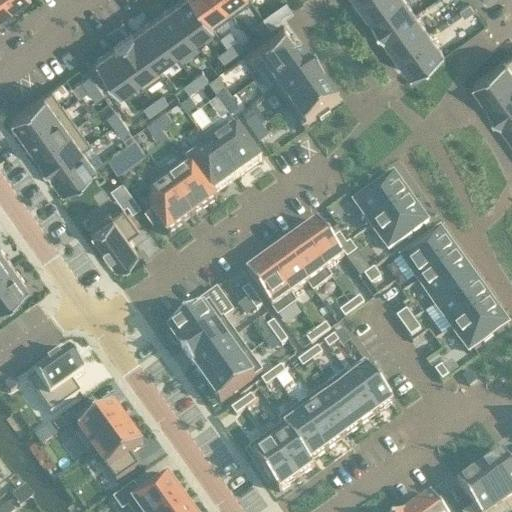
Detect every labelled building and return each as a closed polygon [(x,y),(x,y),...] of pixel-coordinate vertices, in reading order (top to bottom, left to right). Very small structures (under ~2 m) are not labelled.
[(5,0),(0,0),(0,13),(10,6),(5,0)] [(193,0),(177,0),(169,6),(192,39),(211,26),(206,18),(193,0)] [(220,0),(193,0),(206,18),(224,5),(220,0)] [(354,0),(368,18),(393,0),(354,0)] [(404,0),(393,0),(368,18),(381,37),(414,13),(404,0)] [(468,2),(458,10),(463,16),(473,9),(468,2)] [(169,6),(151,19),(174,52),(192,39),(169,6)] [(273,12),(263,19),(269,27),(279,20),(273,12)] [(414,13),(381,37),(395,56),(428,32),(414,13)] [(151,19),(132,33),(155,66),(174,52),(151,19)] [(263,19),(253,26),(259,34),(269,27),(263,19)] [(283,25),(242,55),(257,76),(261,73),(260,72),(297,46),(283,25)] [(428,32),(395,56),(408,75),(441,51),(428,32)] [(132,33),(113,46),(137,79),(155,66),(132,33)] [(236,39),(226,46),(232,54),(242,47),(236,39)] [(113,46),(94,60),(117,93),(137,79),(113,46)] [(226,46),(216,53),(222,61),(232,54),(226,46)] [(297,46),(260,72),(261,73),(274,92),(311,65),(297,46)] [(511,54),(473,82),(488,103),(511,85),(511,54)] [(311,65),(274,92),(288,111),(325,84),(326,84),(312,65),(311,65)] [(201,70),(192,77),(197,85),(207,79),(201,70)] [(89,74),(81,80),(88,90),(96,84),(89,74)] [(192,77),(182,84),(187,92),(197,85),(192,77)] [(96,84),(88,90),(95,100),(103,94),(96,84)] [(223,84),(215,90),(222,100),(230,94),(223,84)] [(325,84),(288,111),(303,131),(318,120),(321,124),(331,116),(328,113),(340,105),(325,84)] [(511,85),(488,103),(502,122),(511,114),(511,85)] [(51,88),(10,118),(23,136),(64,107),(51,88)] [(161,92),(151,99),(157,107),(167,100),(161,92)] [(188,93),(178,99),(184,108),(194,101),(188,93)] [(230,94),(222,100),(229,110),(237,104),(230,94)] [(151,99),(141,106),(147,114),(157,107),(151,99)] [(64,107),(23,136),(35,154),(77,124),(64,107)] [(114,109),(106,115),(113,125),(121,119),(114,109)] [(165,110),(155,117),(161,125),(171,118),(165,110)] [(511,114),(502,122),(511,136),(511,114)] [(155,117),(145,123),(151,132),(161,125),(155,117)] [(121,119),(113,125),(120,135),(128,129),(121,119)] [(255,120),(247,126),(254,136),(262,130),(255,120)] [(232,122),(207,140),(237,181),(238,180),(259,164),(259,165),(262,163),(260,160),(260,161),(239,132),(240,132),(238,129),(237,129),(232,122)] [(35,154),(48,172),(48,171),(81,148),(82,148),(90,143),(77,124),(35,154)] [(262,130),(254,136),(261,145),(269,140),(262,130)] [(207,140),(183,157),(186,162),(187,161),(213,197),(214,197),(236,181),(236,182),(237,181),(207,140)] [(81,148),(48,171),(61,190),(94,166),(82,148),(81,148)] [(116,152),(106,159),(112,167),(121,160),(116,152)] [(186,162),(163,178),(193,220),(194,219),(194,218),(215,203),(216,203),(218,202),(216,199),(216,200),(214,197),(213,197),(187,161),(186,162)] [(395,176),(355,204),(372,229),(412,200),(395,176)] [(163,178),(139,196),(144,203),(144,204),(146,206),(167,235),(166,235),(168,238),(171,236),(170,235),(192,220),(193,220),(163,178)] [(412,200),(372,229),(389,253),(429,224),(412,200)] [(108,210),(87,226),(115,265),(136,250),(127,236),(138,229),(122,207),(111,214),(108,210)] [(320,225),(302,238),(327,273),(345,260),(320,225)] [(442,231),(401,260),(419,284),(459,255),(442,231)] [(341,237),(334,241),(341,251),(348,246),(341,237)] [(302,238),(284,251),(309,286),(327,273),(302,238)] [(348,246),(341,251),(348,261),(354,256),(348,246)] [(0,272),(12,264),(0,247),(0,272)] [(284,251),(267,263),(291,298),(309,286),(284,251)] [(459,256),(419,284),(436,308),(476,279),(459,256)] [(267,263),(248,277),(273,312),(291,298),(267,263)] [(12,264),(0,272),(0,319),(21,304),(14,294),(27,285),(12,264)] [(372,273),(365,278),(372,288),(379,283),(372,273)] [(476,279),(436,308),(452,331),(492,303),(476,279)] [(249,289),(243,293),(250,303),(256,299),(249,289)] [(256,299),(250,303),(257,313),(263,308),(256,299)] [(361,300),(351,307),(355,314),(365,307),(361,300)] [(209,303),(169,333),(182,351),(223,322),(222,321),(209,303)] [(492,303),(452,331),(470,355),(510,327),(492,303)] [(351,307),(341,314),(346,321),(355,314),(351,307)] [(404,315),(398,320),(405,330),(411,325),(404,315)] [(223,322),(182,351),(195,369),(237,338),(224,320),(222,321),(223,322)] [(274,324),(268,329),(275,338),(281,334),(274,324)] [(411,325),(405,330),(412,340),(418,335),(411,325)] [(327,327),(317,334),(322,340),(331,333),(327,327)] [(281,334),(275,338),(282,348),(288,344),(281,334)] [(317,334),(307,341),(312,347),(322,340),(317,334)] [(237,338),(195,369),(208,387),(250,356),(237,338)] [(335,338),(325,345),(330,352),(340,345),(335,338)] [(318,350),(309,357),(313,363),(323,356),(318,350)] [(40,376),(28,384),(51,416),(81,395),(73,384),(86,374),(71,353),(50,368),(47,365),(37,372),(40,376)] [(250,356),(208,387),(220,405),(263,374),(250,356)] [(309,357),(299,364),(303,370),(313,363),(309,357)] [(349,376),(348,376),(377,417),(394,405),(365,364),(349,376)] [(281,368),(272,375),(276,382),(286,375),(281,368)] [(442,369),(436,374),(443,384),(449,379),(442,369)] [(347,374),(330,386),(361,429),(377,417),(348,376),(349,376),(347,374)] [(272,375),(262,382),(266,389),(276,382),(272,375)] [(330,386),(313,398),(344,441),(361,429),(330,386)] [(251,397),(242,404),(246,410),(256,404),(251,397)] [(313,398),(297,410),(328,453),(344,441),(313,398)] [(242,404),(232,411),(236,417),(246,410),(242,404)] [(80,432),(72,438),(87,459),(95,453),(94,453),(129,427),(115,407),(102,416),(94,406),(72,421),(80,432)] [(281,421),(279,422),(283,427),(311,465),(311,464),(328,453),(297,410),(281,421)] [(129,427),(94,453),(95,453),(117,484),(139,468),(131,457),(144,448),(129,427)] [(283,427),(266,439),(297,482),(315,469),(311,464),(311,465),(283,427)] [(266,439),(249,451),(280,494),(297,482),(266,439)] [(511,511),(511,467),(503,455),(481,471),(510,511),(511,511)] [(510,511),(481,471),(459,487),(472,505),(462,511),(510,511)] [(134,487),(114,502),(121,511),(125,511),(129,510),(130,511),(174,511),(186,504),(169,479),(143,498),(134,487)] [(442,511),(432,498),(413,511),(442,511)]
